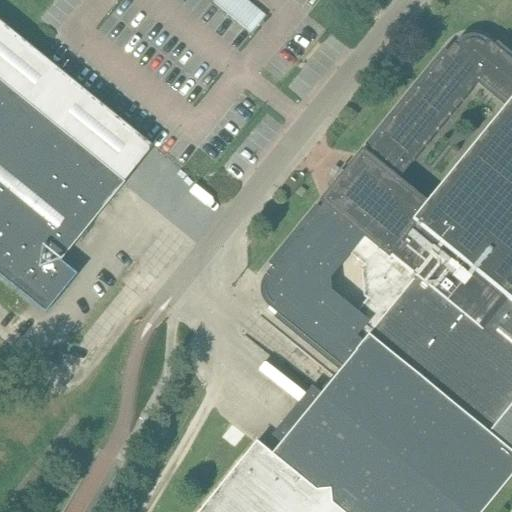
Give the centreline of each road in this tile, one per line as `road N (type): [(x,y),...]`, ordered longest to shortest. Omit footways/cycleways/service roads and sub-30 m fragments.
road 1 (unclassified): [(175,285),(413,0)]
road 2 (unknown): [(68,0),(51,18),(49,35),(141,114),(164,119),(214,75)]
road 3 (unknown): [(97,237),(117,204),(112,183),(0,87)]
